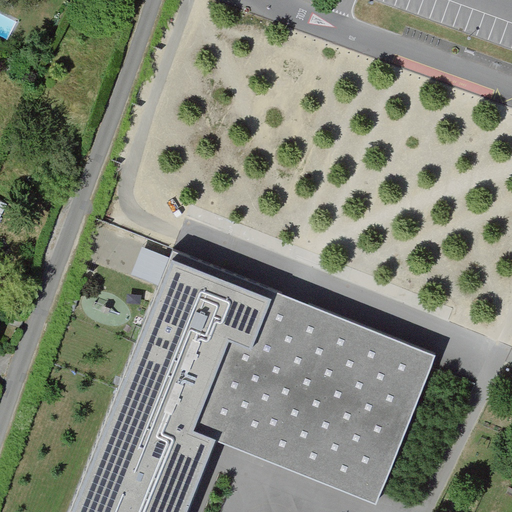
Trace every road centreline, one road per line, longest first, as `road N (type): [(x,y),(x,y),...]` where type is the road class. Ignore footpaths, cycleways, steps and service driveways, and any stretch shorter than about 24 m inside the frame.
road 1 (residential): [(0,426),(153,0)]
road 2 (residential): [(267,0),(511,88)]
